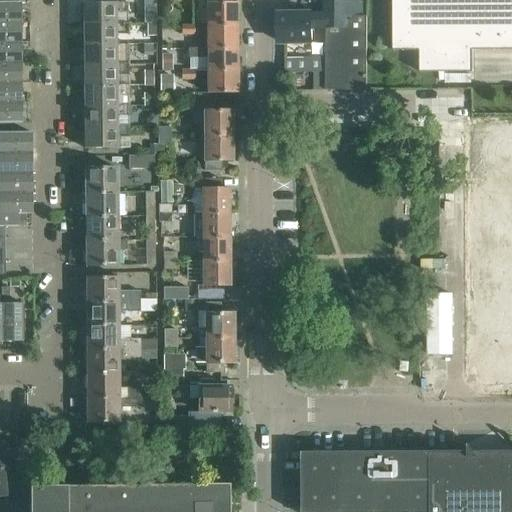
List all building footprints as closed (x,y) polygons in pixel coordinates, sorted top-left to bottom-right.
[(206,0),(207,25),(237,25),(237,2),(234,2),(233,0),(206,0)] [(305,0),(306,14),(279,15),(279,42),(312,41),(312,28),(326,28),(326,90),(367,90),(367,16),(362,16),(362,2),(326,2),(325,0),(305,0)] [(460,71),(460,50),(472,50),(472,51),(474,50),(498,50),(500,50),(511,49),(511,0),(393,0),(394,0),(393,0),(393,1),(394,1),(394,27),(393,27),(393,28),(394,28),(394,50),(394,51),(395,51),(395,50),(417,49),(417,50),(418,50),(418,71),(417,71),(417,72),(419,72),(419,71),(443,72),(444,72),(472,72),(474,72),(474,70),(472,70),(472,71),(460,71)] [(0,24),(21,24),(21,2),(0,2),(0,24)] [(83,3),(83,24),(115,23),(115,13),(128,13),(128,3),(83,3)] [(156,11),(144,11),(144,23),(156,23),(156,11)] [(83,24),(84,44),(116,44),(116,34),(128,34),(128,23),(115,23),(83,24)] [(0,43),(21,44),(21,24),(0,24),(0,43)] [(182,25),(182,34),(195,34),(195,25),(182,25)] [(207,25),(207,48),(237,48),(237,25),(207,25)] [(0,63),(21,64),(21,44),(0,43),(0,63)] [(84,44),(84,65),(116,65),(116,54),(128,54),(128,44),(116,44),(84,44)] [(207,71),(237,70),(237,48),(207,48),(189,48),(189,57),(207,57),(207,71)] [(161,54),(161,70),(162,70),(172,71),(172,54),(162,54),(161,54)] [(0,83),(21,84),(21,64),(0,63),(0,83)] [(84,65),(84,86),(116,85),(116,75),(128,75),(128,64),(116,65),(84,65)] [(182,70),(182,79),(195,79),(195,71),(182,70)] [(237,70),(207,71),(207,93),(238,93),(237,70)] [(0,103),(22,104),(21,84),(0,83),(0,103)] [(84,86),(84,106),(129,106),(129,95),(129,85),(116,85),(84,86)] [(22,104),(0,103),(0,123),(22,124),(22,104)] [(84,106),(85,127),(117,126),(117,116),(129,116),(129,106),(84,106)] [(204,111),(204,136),(232,136),(232,110),(204,111)] [(117,126),(85,127),(85,148),(117,148),(117,137),(129,137),(129,126),(117,126)] [(158,127),(158,136),(171,135),(171,127),(158,127)] [(0,153),(32,153),(31,132),(0,132),(0,153)] [(171,135),(158,136),(158,145),(171,145),(171,135)] [(232,136),(204,136),(204,161),(204,171),(222,171),(222,161),(232,161),(232,136)] [(511,148),(475,149),(475,378),(511,378),(511,148)] [(0,174),(32,174),(32,153),(0,153),(0,174)] [(129,156),(129,169),(154,169),(154,156),(129,156)] [(85,168),(85,192),(117,192),(117,168),(85,168)] [(0,194),(32,194),(32,174),(0,174),(0,194)] [(194,213),(202,213),(229,213),(229,188),(221,188),(221,179),(198,179),(198,189),(194,189),(194,213)] [(85,192),(85,217),(118,217),(117,192),(85,192)] [(145,192),(146,216),(154,216),(154,192),(145,192)] [(0,227),(5,227),(18,227),(18,214),(32,214),(32,194),(0,194),(0,227)] [(158,205),(159,213),(172,213),(171,205),(158,205)] [(172,213),(159,213),(159,222),(172,222),(172,213)] [(202,213),(203,237),(229,237),(229,213),(202,213)] [(146,216),(146,241),(155,241),(154,216),(146,216)] [(85,217),(86,241),(118,241),(118,217),(85,217)] [(203,237),(203,261),(229,261),(229,237),(203,237)] [(118,241),(86,241),(86,266),(118,265),(118,241)] [(155,241),(146,241),(146,265),(155,265),(155,241)] [(164,253),(164,262),(177,261),(177,252),(164,253)] [(177,261),(164,262),(164,270),(177,270),(177,261)] [(229,261),(203,261),(203,286),(229,285),(229,261)] [(86,277),(86,301),(140,301),(140,291),(118,291),(118,277),(86,277)] [(1,287),(1,304),(2,342),(23,341),(23,303),(9,303),(9,287),(1,287)] [(163,288),(164,300),(188,299),(188,287),(163,288)] [(86,301),(86,325),(118,325),(118,311),(140,311),(140,301),(86,301)] [(205,304),(205,338),(234,338),(233,313),(220,313),(220,304),(205,304)] [(86,325),(87,350),(140,349),(140,339),(118,339),(118,325),(86,325)] [(164,330),(164,339),(177,338),(177,329),(164,330)] [(177,338),(164,339),(164,347),(177,347),(177,338)] [(234,338),(205,338),(206,363),(206,373),(224,373),(224,363),(234,363),(234,338)] [(87,350),(87,374),(119,374),(119,360),(140,360),(140,349),(87,350)] [(164,370),(164,384),(184,383),(183,370),(164,370)] [(87,374),(87,398),(119,398),(119,374),(87,374)] [(198,386),(198,412),(230,412),(230,386),(198,386)] [(127,388),(127,398),(141,398),(141,388),(127,388)] [(119,398),(87,398),(87,422),(119,422),(119,398)] [(141,398),(127,398),(127,408),(140,408),(141,398)] [(160,416),(160,428),(188,428),(188,416),(160,416)] [(468,451),(455,451),(302,452),(302,511),(511,511),(511,450),(502,451),(502,452),(480,457),(468,443),(468,451)] [(29,511),(228,511),(229,484),(29,486),(29,511)]
